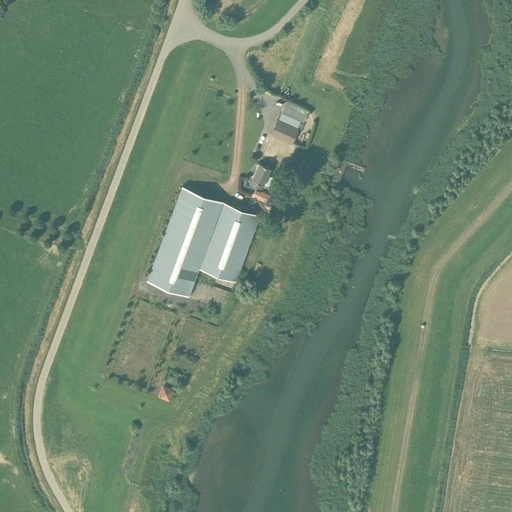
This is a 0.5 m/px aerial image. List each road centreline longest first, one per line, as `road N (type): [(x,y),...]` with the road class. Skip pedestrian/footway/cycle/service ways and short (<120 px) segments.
road 1 (unclassified): [(177,19),(38,394),(40,451),(68,511)]
road 2 (track): [(393,511),(436,270),(511,187)]
road 3 (track): [(119,511),(189,300)]
road 4 (residential): [(177,19),(236,47),(268,37),(306,0)]
